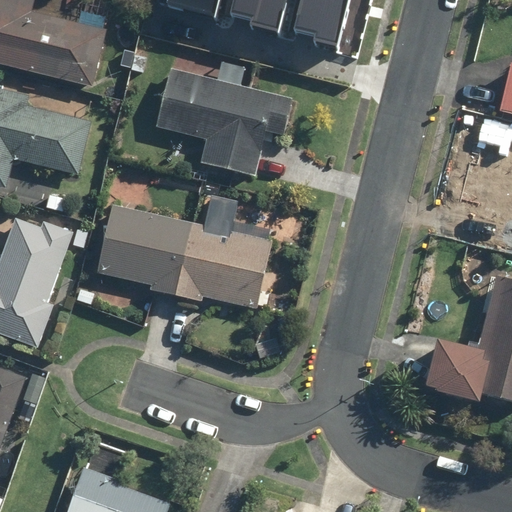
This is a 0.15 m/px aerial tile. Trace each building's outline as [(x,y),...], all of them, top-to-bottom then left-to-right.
[(0,0),(0,65),(93,89),(109,24),(85,18),(83,25),(35,13),(38,0),(0,0)] [(159,0),(159,1),(220,17),(224,0),(159,0)] [(255,27),(281,34),(289,0),(237,0),(234,15),(256,20),(255,27)] [(316,40),(342,47),(353,0),(301,0),(294,28),(317,33),(316,40)] [(295,102),(173,73),(159,130),(210,142),(203,168),(256,181),(266,140),(285,144),(295,102)] [(0,90),(0,187),(9,190),(17,161),(80,179),(95,127),(27,108),(29,99),(0,90)] [(511,137),(504,134),(482,188),(511,200),(511,137)] [(206,227),(113,207),(98,275),(153,287),(151,295),(204,306),(206,299),(261,311),(276,243),(234,233),(241,205),(213,198),(206,227)] [(76,239),(20,217),(0,267),(0,336),(41,352),(59,309),(50,306),(76,239)] [(511,280),(499,278),(480,356),(441,346),(430,388),(443,391),(441,398),(483,408),(486,397),(511,403),(511,280)] [(0,475),(8,456),(2,453),(31,383),(0,370),(0,475)] [(131,453),(93,441),(70,511),(169,511),(173,502),(120,485),(131,453)]
